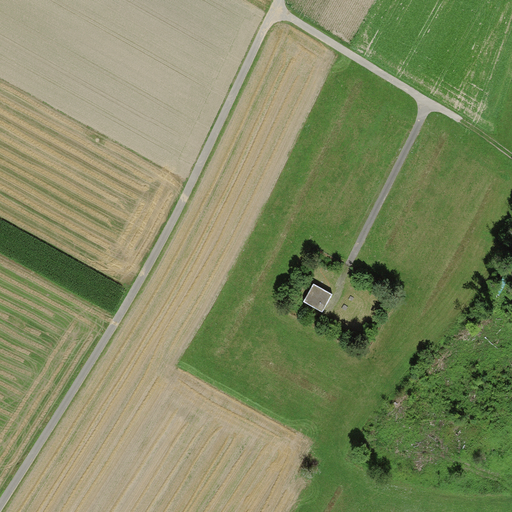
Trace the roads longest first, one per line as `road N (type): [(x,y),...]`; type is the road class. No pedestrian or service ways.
road 1 (track): [(0,503),(142,276),(272,9)]
road 2 (track): [(511,149),(272,9),(277,0)]
